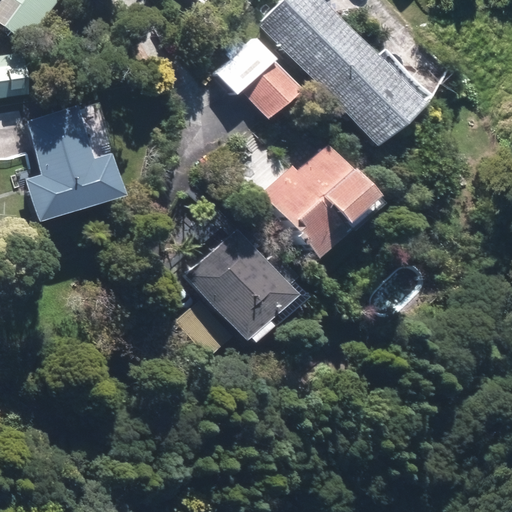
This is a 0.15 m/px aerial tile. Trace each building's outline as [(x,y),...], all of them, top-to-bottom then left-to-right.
[(0,17),(29,39),(58,0),(1,0),(0,2),(0,17)] [(320,0),(285,0),(261,25),(379,137),(420,95),(320,0)] [(302,89),(257,38),(220,70),(239,91),(243,87),(269,117),(302,89)] [(24,54),(0,56),(0,99),(29,96),(24,54)] [(26,176),(40,219),(125,192),(112,152),(93,158),(77,105),(28,121),(44,171),(26,176)] [(261,189),(319,253),(355,220),(358,223),(383,200),(328,139),(298,166),(293,161),(261,189)] [(236,225),(187,271),(245,333),(294,287),(236,225)]
